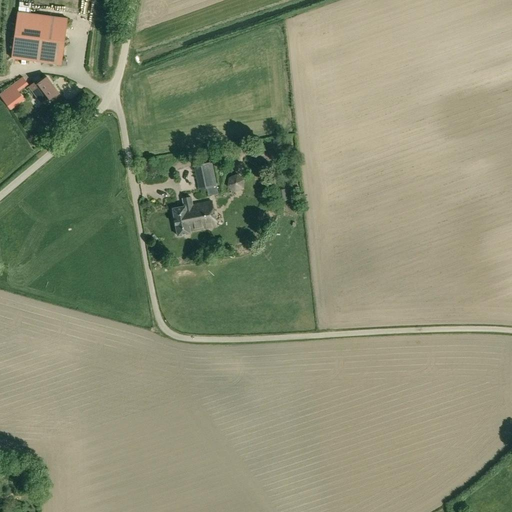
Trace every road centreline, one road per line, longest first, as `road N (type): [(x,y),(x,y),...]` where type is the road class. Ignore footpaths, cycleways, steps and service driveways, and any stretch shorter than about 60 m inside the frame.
road 1 (unclassified): [(511,330),(172,334),(154,302),(110,96)]
road 2 (unclassified): [(0,194),(110,96)]
